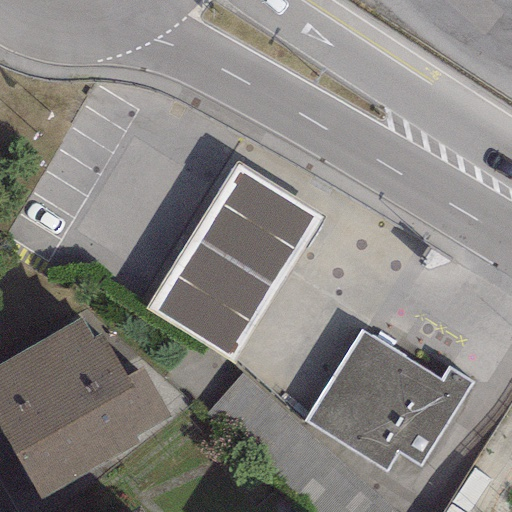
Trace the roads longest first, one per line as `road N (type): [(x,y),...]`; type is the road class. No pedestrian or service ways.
road 1 (primary): [(511,202),(182,0)]
road 2 (primary): [(0,4),(63,30),(102,28),(155,0)]
